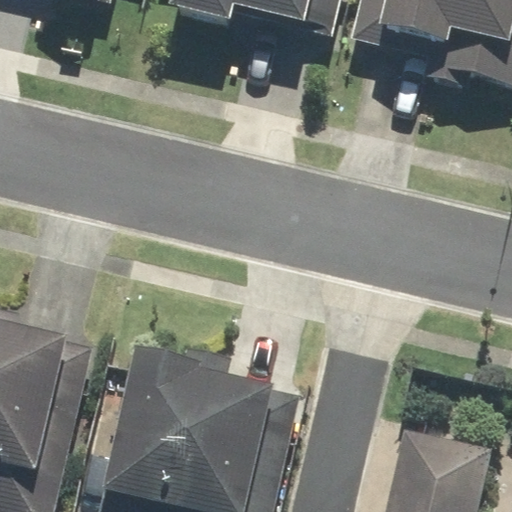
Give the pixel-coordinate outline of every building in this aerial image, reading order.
[(40,0),(39,10),(108,24),(112,0),(40,0)] [(304,46),(312,0),(170,0),(164,34),(230,46),(233,33),(304,46)] [(511,0),(363,0),(353,47),(446,67),(449,50),(511,63),(511,0)] [(0,511),(63,511),(90,362),(0,345),(0,511)] [(251,511),(276,397),(132,366),(100,511),(251,511)] [(378,511),(477,511),(488,463),(394,442),(378,511)]
